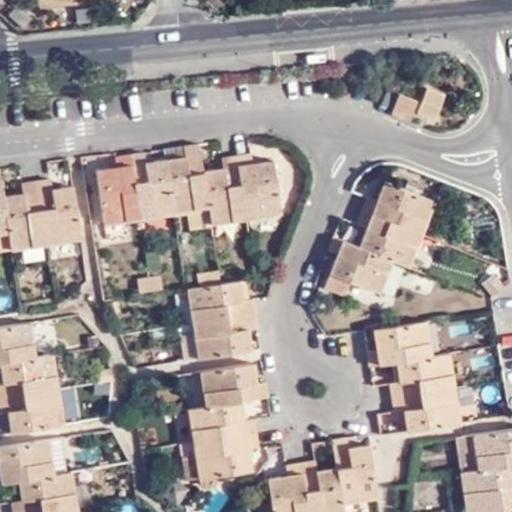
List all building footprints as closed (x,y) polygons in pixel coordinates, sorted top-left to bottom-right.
[(449,94),(432,86),(421,111),(438,118),(449,94)] [(402,91),(394,110),(412,118),(420,98),(402,91)] [(212,207),(207,172),(203,145),(188,147),(189,157),(182,157),(167,161),(174,213),(190,210),(212,207)] [(147,152),(133,155),(142,217),(174,213),(167,161),(155,162),(150,162),(147,152)] [(133,155),(119,157),(119,166),(100,169),(106,222),(142,217),(133,155)] [(255,155),(242,157),(251,218),(283,213),(275,162),(257,165),(255,155)] [(242,157),(224,160),(225,170),(207,172),(212,207),(215,223),(251,218),(242,157)] [(2,168),(0,167),(0,230),(11,229),(6,196),(2,168)] [(53,180),(40,181),(48,244),(83,239),(74,185),(54,188),(53,180)] [(24,193),(6,196),(11,229),(15,249),(48,244),(40,181),(23,185),(24,193)] [(372,196),(366,210),(424,232),(437,201),(388,181),(380,199),(372,196)] [(215,226),(215,223),(212,207),(190,210),(193,230),(215,226)] [(366,210),(359,225),(369,229),(362,246),(397,259),(411,265),(424,232),(366,210)] [(0,251),(15,249),(11,229),(0,230),(0,251)] [(335,235),(329,250),(340,254),(328,286),(348,294),(353,283),(356,282),(383,293),(397,259),(362,246),(335,235)] [(165,270),(163,251),(149,253),(151,271),(165,270)] [(277,273),(275,263),(258,266),(260,276),(277,273)] [(224,283),(222,269),(200,273),(202,286),(224,283)] [(161,275),(151,276),(153,287),(162,286),(161,275)] [(143,288),(153,287),(151,276),(141,278),(143,288)] [(503,287),(496,277),(484,285),(492,296),(503,287)] [(243,280),(224,283),(202,286),(189,287),(195,324),(257,315),(255,298),(246,300),(243,280)] [(259,329),(257,315),(195,324),(200,359),(253,350),(251,338),(251,337),(251,332),(253,330),(259,329)] [(427,318),(373,327),(375,340),(376,348),(369,348),(371,366),(399,362),(433,357),(427,318)] [(34,320),(0,324),(0,362),(2,362),(38,357),(34,320)] [(56,354),(38,357),(2,362),(4,382),(0,382),(0,395),(61,387),(56,354)] [(433,357),(399,362),(401,380),(390,382),(392,397),(456,387),(451,354),(433,357)] [(255,364),(204,371),(209,406),(243,401),(269,398),(267,384),(258,385),(255,364)] [(66,424),(61,387),(0,395),(0,412),(9,412),(12,432),(66,424)] [(456,387),(392,397),(395,411),(406,410),(409,430),(461,422),(456,387)] [(243,401),(209,406),(190,408),(195,445),(256,437),(255,421),(245,423),(243,401)] [(511,429),(472,435),(477,472),(511,466),(511,429)] [(462,474),(477,472),(472,435),(457,438),(462,474)] [(259,450),(256,437),(195,445),(196,449),(197,456),(200,478),(217,476),(252,471),(250,452),(259,450)] [(59,438),(49,439),(54,473),(64,471),(59,438)] [(347,438),(334,440),(337,468),(342,501),(378,497),(371,445),(356,446),(349,447),(347,438)] [(49,439),(0,446),(0,481),(19,479),(54,473),(49,439)] [(187,480),(200,478),(197,456),(189,457),(184,458),(185,461),(187,480)] [(316,461),(303,462),(309,511),(343,511),(342,501),(337,468),(317,470),(316,461)] [(309,511),(303,462),(286,464),(287,474),(269,477),(274,511),(309,511)] [(511,466),(477,472),(462,474),(466,508),(511,501),(511,466)] [(64,471),(54,473),(19,479),(22,499),(11,501),(12,511),(35,511),(76,505),(72,471),(64,471)] [(218,486),(217,476),(200,478),(202,487),(218,486)] [(511,511),(511,501),(466,508),(466,511),(511,511)]
